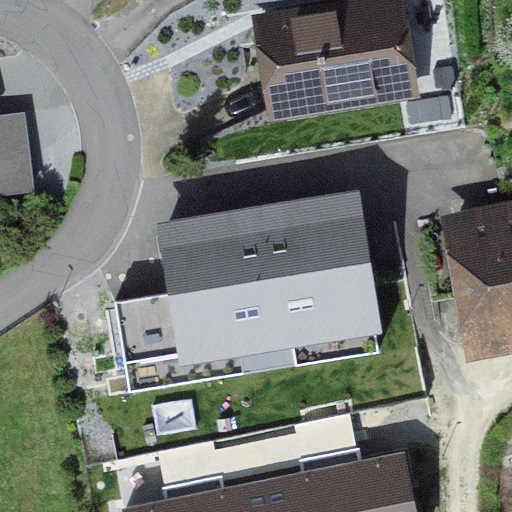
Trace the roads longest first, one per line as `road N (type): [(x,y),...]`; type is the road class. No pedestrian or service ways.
road 1 (residential): [(0,298),(75,244),(100,209),(110,170),(108,124),(85,64)]
road 2 (track): [(450,390),(464,511)]
